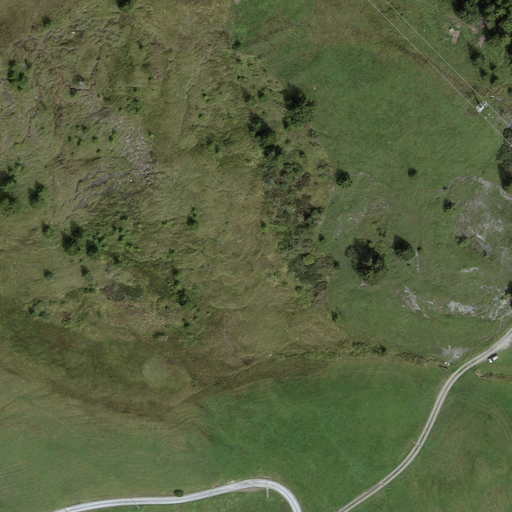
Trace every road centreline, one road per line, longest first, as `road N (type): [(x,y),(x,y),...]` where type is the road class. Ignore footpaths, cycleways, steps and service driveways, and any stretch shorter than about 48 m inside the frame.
road 1 (track): [(511,329),(452,378),(400,471),(340,511)]
road 2 (track): [(298,511),(273,485),(252,482),(62,511)]
